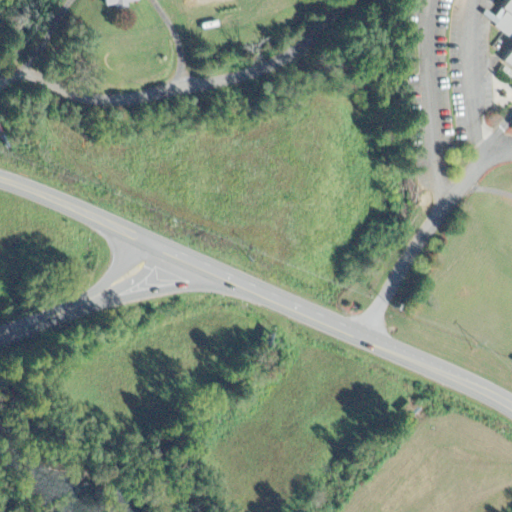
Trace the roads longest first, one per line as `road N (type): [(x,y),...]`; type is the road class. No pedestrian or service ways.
road 1 (primary): [(0,179),(511,407)]
road 2 (residential): [(0,85),(24,73),(120,97),(230,75),(314,33),(344,0)]
road 3 (tertiary): [(0,333),(111,288),(165,248)]
